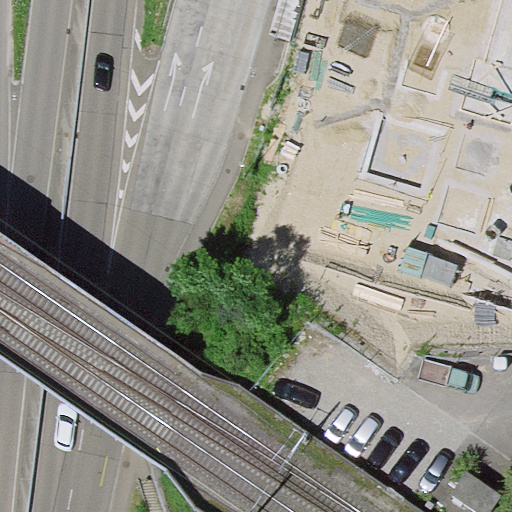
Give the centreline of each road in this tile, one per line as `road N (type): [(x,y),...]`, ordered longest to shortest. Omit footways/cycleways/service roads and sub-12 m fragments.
road 1 (primary): [(72,511),(214,0)]
road 2 (trunk): [(67,511),(114,0)]
road 3 (trunk): [(53,0),(0,352)]
